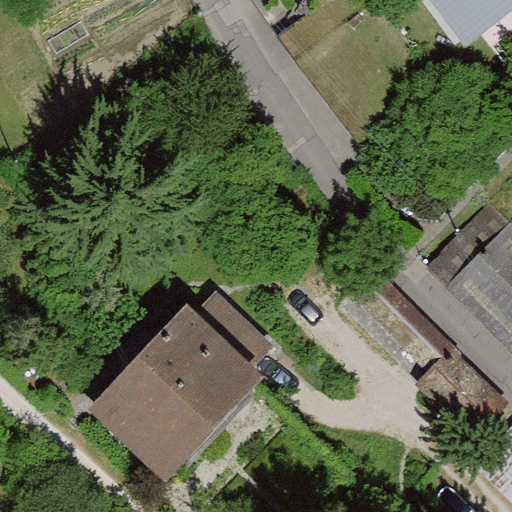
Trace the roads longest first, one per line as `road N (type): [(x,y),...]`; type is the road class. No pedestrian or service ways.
road 1 (residential): [(511,384),(432,307),(338,194),(223,0)]
road 2 (track): [(132,511),(0,388)]
